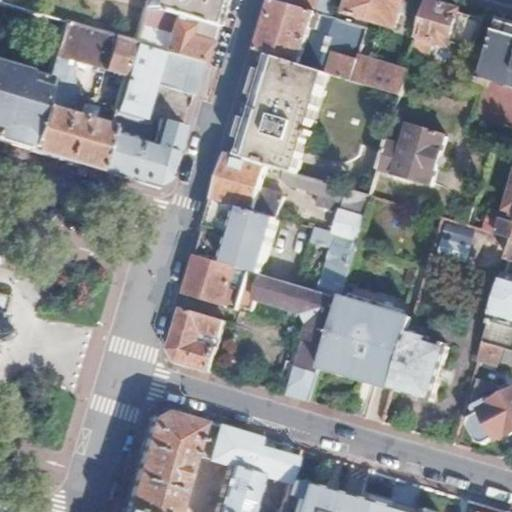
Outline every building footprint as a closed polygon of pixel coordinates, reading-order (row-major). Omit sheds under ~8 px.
[(213,26),(221,1),(220,0),(145,0),(143,6),(213,26)] [(348,0),(345,17),(403,29),(408,0),(348,0)] [(451,55),(454,39),(479,44),(486,12),(427,1),(418,48),(451,55)] [(192,94),(213,26),(143,6),(133,43),(111,118),(95,171),(154,187),(161,182),(167,179),(183,126),(158,119),(154,130),(147,128),(150,121),(146,119),(156,84),(192,94)] [(511,22),(504,20),(486,79),(511,86),(511,22)] [(123,76),(133,43),(63,23),(47,77),(26,150),(95,171),(111,118),(94,113),(94,109),(83,105),(79,116),(70,113),(74,99),(70,60),(123,76)] [(304,158),(330,74),(270,56),(250,120),(244,141),(304,158)] [(0,142),(26,150),(47,77),(0,63),(0,142)] [(434,185),(450,138),(409,126),(403,146),(389,141),(381,170),(434,185)] [(298,177),(304,158),(244,141),(238,159),(271,169),(282,172),(298,177)] [(286,197),(265,191),(271,169),(238,159),(228,156),(224,169),(215,199),(242,207),(242,208),(255,212),(280,218),(286,197)] [(360,240),(372,198),(298,177),(282,172),(280,178),(300,187),(320,193),(318,199),(317,205),(341,212),(335,233),(360,240)] [(39,464),(51,425),(0,410),(0,267),(83,292),(96,249),(102,224),(0,194),(0,479),(32,489),(39,464)] [(266,265),(280,218),(255,212),(242,208),(242,207),(215,199),(206,231),(201,247),(266,265)] [(511,221),(510,221),(511,216),(491,210),(488,223),(502,227),(499,234),(511,238),(511,251),(510,259),(511,259),(511,221)] [(343,297),(360,240),(335,233),(316,227),(309,251),(329,257),(317,293),(342,300),(343,297)] [(266,265),(201,247),(197,259),(251,274),(263,277),(266,265)] [(245,292),(251,274),(197,259),(186,297),(226,308),(232,288),(245,292)] [(321,369),(342,300),(317,293),(263,277),(251,274),(245,292),(240,309),(254,313),(258,301),(305,315),(310,324),(289,396),(311,403),(321,369)] [(511,348),(511,277),(505,275),(492,320),(506,324),(500,345),(511,349),(511,348)] [(393,391),(411,331),(415,319),(343,297),(342,300),(321,369),(393,391)] [(212,373),(227,322),(183,309),(170,350),(178,363),(212,373)] [(434,403),(451,349),(430,342),(431,337),(411,331),(393,391),(434,403)] [(507,366),(511,349),(500,345),(486,341),(479,364),(496,369),(498,363),(507,366)] [(511,395),(511,396),(508,392),(505,394),(501,387),(481,379),(474,399),(476,403),(474,406),(478,413),(472,415),(471,418),(470,427),(478,442),(488,445),(509,433),(510,435),(511,434),(511,395)] [(289,481),(298,451),(226,429),(164,412),(150,417),(124,508),(138,511),(175,511),(193,456),(227,466),(212,511),(248,511),(260,475),(288,485),(289,481)] [(301,484),(289,481),(288,485),(286,491),(282,505),(279,511),(357,511),(361,501),(301,483),(301,484)] [(282,505),(286,491),(276,488),(271,502),(282,505)] [(396,511),(362,501),(358,511),(396,511)]
